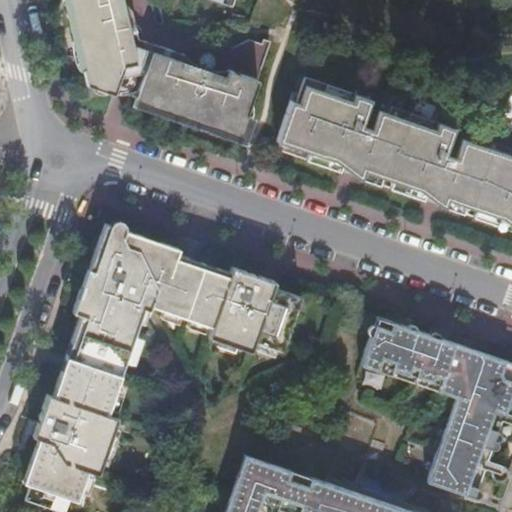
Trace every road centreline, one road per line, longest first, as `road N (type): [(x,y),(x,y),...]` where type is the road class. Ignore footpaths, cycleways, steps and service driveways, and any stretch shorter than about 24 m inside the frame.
road 1 (unclassified): [(511,295),(112,167)]
road 2 (unclassified): [(0,377),(76,183)]
road 3 (unclassified): [(42,143),(23,109),(0,0)]
road 4 (unclassified): [(46,177),(0,298)]
